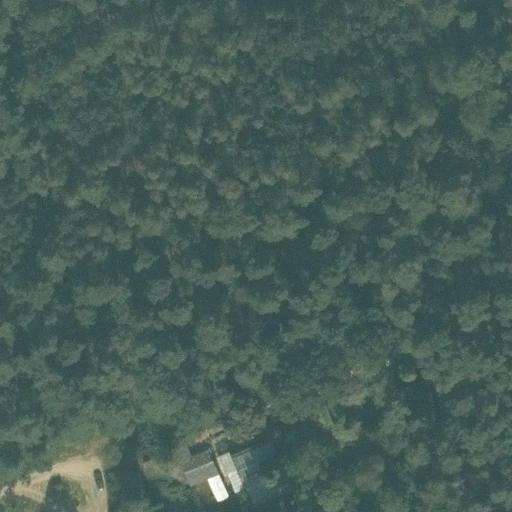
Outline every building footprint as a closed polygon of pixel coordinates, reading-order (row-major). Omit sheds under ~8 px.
[(342,359),(298,379),(306,397),(350,378),(342,359)] [(287,388),(227,413),(232,425),(292,400),(287,388)] [(204,421),(204,420),(183,429),(168,436),(172,446),(187,440),(189,443),(223,428),(218,416),(204,421)] [(149,479),(155,492),(202,473),(199,467),(212,462),(206,447),(179,458),(175,448),(146,460),(153,478),(149,479)] [(263,448),(235,460),(239,469),(225,475),(230,487),(243,482),(246,488),(275,475),(263,448)] [(220,471),(209,475),(218,498),(229,494),(220,471)] [(467,511),(462,498),(432,511),(467,511)]
